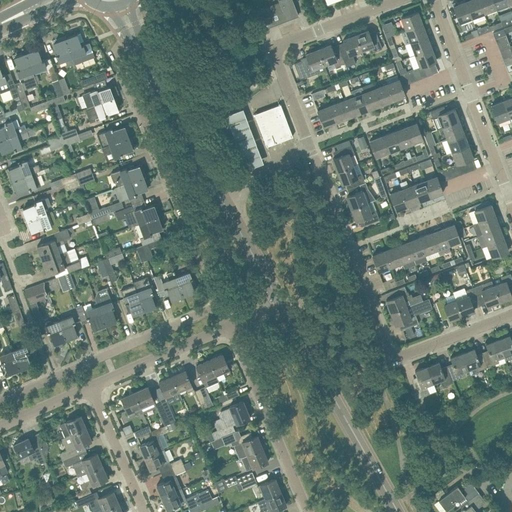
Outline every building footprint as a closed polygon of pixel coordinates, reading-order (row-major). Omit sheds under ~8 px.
[(264,28),(281,22),(297,15),(292,2),(291,2),(290,0),(279,0),(282,5),(276,8),(274,8),(273,5),(258,11),(260,17),(264,27),(264,28)] [(484,13),(478,0),(469,0),(466,2),(472,18),(484,13)] [(496,8),(492,0),(478,0),(484,13),(496,8)] [(508,4),(506,0),(492,0),(496,8),(508,4)] [(466,2),(453,6),(459,22),(472,18),(466,2)] [(320,3),(314,5),(316,12),(323,10),(320,3)] [(422,24),(417,11),(401,18),(406,30),(422,24)] [(426,36),(422,24),(406,30),(411,42),(426,36)] [(488,24),(476,29),(477,30),(478,35),(490,31),(489,26),(488,24)] [(504,29),(502,29),(493,33),(495,39),(506,34),(504,29)] [(370,35),(368,30),(355,35),(361,50),(371,47),(373,52),(382,48),(376,32),(370,35)] [(80,33),(75,35),(66,38),(72,57),(74,64),(85,60),(94,57),(89,42),(81,45),(80,42),(83,41),(80,33)] [(508,40),(506,34),(495,39),(497,44),(508,40)] [(343,40),(344,42),(345,44),(339,47),(345,63),(354,59),(352,54),(361,50),(355,35),(343,40)] [(431,48),(426,36),(411,42),(415,54),(431,48)] [(53,43),(54,46),(58,54),(55,55),(58,63),(72,57),(66,38),(53,43)] [(510,46),(508,40),(497,44),(499,50),(510,46)] [(332,49),(330,44),(318,49),(324,64),(333,61),(335,66),(345,63),(339,47),(332,49)] [(511,51),(510,46),(499,50),(501,55),(511,51)] [(436,61),(431,48),(415,54),(420,67),(423,65),(428,63),(434,61),(436,61)] [(37,49),(26,53),(30,64),(32,71),(47,66),(44,59),(42,60),(37,49)] [(306,54),(307,59),(301,61),(307,77),(317,73),(315,68),(324,64),(318,49),(306,54)] [(511,57),(511,51),(501,55),(503,61),(511,57)] [(16,70),(16,71),(23,90),(37,84),(32,71),(30,64),(26,53),(14,58),(18,69),(16,70)] [(432,74),(438,72),(434,61),(428,63),(432,74)] [(381,67),(382,71),(393,67),(392,62),(381,67)] [(427,76),(432,74),(428,63),(423,65),(427,76)] [(427,76),(423,65),(420,67),(417,68),(421,78),(427,76)] [(14,82),(10,72),(2,75),(0,68),(0,88),(8,86),(7,84),(14,82)] [(416,81),(421,78),(417,68),(411,70),(416,81)] [(410,83),(416,81),(411,70),(406,72),(410,83)] [(406,72),(400,74),(404,85),(410,83),(406,72)] [(94,75),(80,80),(82,87),(97,82),(94,75)] [(64,94),(70,92),(64,77),(58,79),(64,94)] [(58,79),(52,81),(51,81),(57,96),(63,94),(63,95),(64,94),(58,79)] [(405,95),(399,79),(387,84),(393,100),(405,95)] [(393,100),(387,84),(375,88),(381,102),(381,104),(393,100)] [(89,91),(82,94),(84,100),(87,107),(111,98),(113,97),(109,86),(107,87),(99,90),(98,87),(97,88),(89,91)] [(381,104),(381,102),(375,88),(364,93),(370,109),(381,104)] [(30,107),(30,106),(24,92),(18,94),(24,109),(29,108),(30,107)] [(358,113),(370,109),(364,93),(352,97),(358,113)] [(24,109),(18,94),(11,96),(17,112),(24,109)] [(63,94),(57,96),(48,99),(50,106),(51,106),(54,114),(59,112),(56,104),(65,101),(63,95),(63,94)] [(87,108),(85,109),(86,113),(88,112),(92,122),(106,117),(107,116),(107,114),(118,110),(113,97),(111,98),(87,107),(87,108)] [(358,113),(352,97),(341,101),(347,117),(358,113)] [(511,115),(511,97),(503,101),(509,117),(511,115)] [(50,106),(48,99),(30,106),(30,107),(29,108),(31,114),(50,106)] [(347,117),(341,101),(329,106),(335,122),(347,117)] [(503,101),(491,105),(497,122),(509,117),(503,101)] [(267,146),(291,137),(292,136),(280,104),(254,114),(257,122),(258,122),(265,140),(264,141),(267,146)] [(335,122),(329,106),(317,110),(323,126),(335,122)] [(443,106),(430,111),(433,118),(438,115),(443,127),(459,121),(454,108),(446,112),(443,106)] [(241,111),(225,117),(246,171),(262,165),(241,111)] [(3,123),(0,124),(0,140),(26,130),(24,125),(14,129),(11,120),(3,123)] [(463,133),(459,121),(443,127),(447,139),(463,133)] [(422,139),(416,123),(404,127),(410,143),(422,139)] [(112,130),(112,128),(97,133),(102,147),(118,141),(128,137),(124,126),(112,130)] [(63,139),(77,133),(75,127),(60,133),(63,139)] [(410,143),(404,127),(393,132),(399,148),(410,143)] [(0,146),(2,153),(7,151),(14,149),(14,151),(16,150),(21,148),(18,140),(28,136),(26,130),(0,140),(0,146)] [(399,148),(393,132),(381,136),(387,152),(399,148)] [(63,139),(60,133),(55,135),(46,138),(48,144),(63,139)] [(71,143),(80,140),(77,133),(63,139),(65,145),(71,143)] [(468,145),(463,133),(447,139),(452,151),(468,145)] [(387,152),(381,136),(369,141),(375,157),(387,152)] [(102,147),(104,153),(112,150),(115,158),(122,156),(121,154),(132,149),(128,137),(118,141),(102,147)] [(63,139),(48,144),(51,150),(65,145),(63,139)] [(71,143),(65,145),(67,152),(74,149),(71,143)] [(351,144),(335,151),(337,157),(333,159),(337,171),(353,165),(349,156),(354,154),(351,144)] [(473,158),(468,145),(452,151),(457,164),(460,162),(466,160),(472,158),(473,158)] [(428,156),(425,148),(421,149),(423,153),(415,156),(417,160),(428,156)] [(417,160),(415,156),(404,161),(405,165),(417,160)] [(470,171),(476,169),(472,158),(466,160),(470,171)] [(26,160),(19,162),(20,165),(8,169),(13,180),(36,172),(36,171),(39,170),(37,164),(29,167),(26,160)] [(464,173),(470,171),(466,160),(460,162),(464,173)] [(418,164),(421,170),(427,168),(424,161),(418,164)] [(464,173),(460,162),(457,164),(455,164),(459,175),(464,173)] [(119,170),(110,173),(113,181),(116,180),(118,185),(143,176),(138,165),(134,167),(134,164),(119,170)] [(453,177),(459,175),(455,164),(449,166),(453,177)] [(337,171),(342,184),(347,182),(349,188),(365,182),(361,173),(356,175),(353,165),(337,171)] [(448,179),(453,177),(449,166),(443,169),(448,179)] [(75,173),(77,178),(92,173),(90,167),(75,173)] [(377,169),(371,172),(374,178),(379,176),(377,169)] [(443,169),(438,171),(442,182),(448,179),(443,169)] [(17,192),(21,191),(28,188),(29,190),(36,188),(36,187),(41,185),(36,172),(13,180),(17,192)] [(63,184),(77,178),(75,173),(61,178),(63,184)] [(83,183),(94,179),(92,173),(77,178),(81,189),(84,188),(83,183)] [(143,176),(118,185),(118,186),(120,190),(115,191),(119,201),(121,200),(129,197),(141,193),(141,191),(147,189),(143,176)] [(443,192),(439,183),(437,176),(425,181),(431,197),(443,192)] [(63,184),(65,190),(73,187),(75,191),(81,189),(77,178),(63,184)] [(419,201),(431,197),(425,181),(413,185),(419,201)] [(346,200),(350,209),(372,201),(375,200),(369,191),(365,182),(349,188),(351,194),(347,196),(348,199),(346,200)] [(408,205),(419,201),(413,185),(401,189),(408,205)] [(378,192),(382,197),(387,195),(383,186),(378,192)] [(408,205),(401,189),(390,194),(396,210),(408,205)] [(47,197),(33,202),(34,204),(23,208),(27,220),(46,213),(44,208),(50,205),(47,197)] [(372,201),(350,209),(353,219),(355,218),(356,221),(359,220),(361,219),(363,226),(379,220),(372,201)] [(495,216),(490,204),(474,210),(479,222),(495,216)] [(132,205),(115,212),(117,216),(118,220),(127,217),(130,226),(139,223),(155,217),(157,216),(153,205),(151,205),(146,207),(146,205),(134,210),(133,210),(132,205)] [(107,213),(105,207),(98,209),(96,210),(90,212),(92,218),(107,213)] [(32,232),(37,230),(43,228),(44,230),(51,227),(49,223),(55,220),(52,211),(46,213),(27,220),(32,232)] [(92,218),(90,212),(82,215),(84,221),(92,218)] [(107,213),(92,218),(94,224),(109,219),(107,213)] [(155,217),(139,223),(144,237),(139,239),(141,245),(142,245),(159,239),(156,230),(162,228),(157,216),(155,217)] [(499,228),(495,216),(479,222),(483,234),(499,228)] [(460,240),(454,224),(442,229),(448,245),(460,240)] [(56,239),(52,240),(37,246),(42,260),(67,251),(64,243),(62,239),(70,236),(67,228),(54,233),(56,239)] [(503,239),(499,228),(483,234),(487,245),(501,240),(503,239)] [(108,234),(106,229),(97,232),(99,238),(108,234)] [(448,245),(442,229),(430,233),(437,249),(448,245)] [(175,233),(160,238),(162,244),(168,243),(177,239),(175,233)] [(437,249),(430,233),(419,238),(425,254),(437,249)] [(159,239),(142,245),(144,251),(148,260),(153,258),(150,249),(162,244),(160,238),(159,239)] [(425,254),(419,238),(407,242),(413,258),(425,254)] [(503,239),(501,240),(487,245),(492,257),(508,251),(503,239)] [(413,258),(407,242),(396,246),(402,262),(413,258)] [(109,258),(122,253),(120,245),(104,251),(106,258),(109,257),(109,258)] [(141,245),(135,247),(141,262),(148,260),(144,251),(142,245),(141,245)] [(402,262),(396,246),(384,251),(390,267),(402,262)] [(67,251),(42,260),(47,274),(53,272),(55,277),(57,277),(63,274),(69,272),(81,267),(88,265),(85,255),(78,258),(74,248),(67,251)] [(384,251),(372,255),(378,271),(390,267),(384,251)] [(109,257),(106,258),(102,259),(108,274),(110,281),(117,279),(109,258),(109,257)] [(108,274),(102,259),(97,262),(101,276),(108,274)] [(0,280),(3,290),(12,286),(3,262),(0,262),(0,280)] [(464,264),(455,267),(459,275),(467,273),(464,264)] [(166,274),(169,280),(162,283),(164,289),(167,289),(171,300),(182,295),(181,291),(176,277),(174,271),(166,274)] [(69,289),(75,287),(69,272),(63,274),(69,289)] [(189,272),(176,277),(181,291),(182,295),(194,291),(190,280),(192,279),(189,272)] [(503,282),(493,286),(499,301),(511,296),(510,292),(511,290),(511,278),(510,273),(501,277),(503,282)] [(69,289),(63,274),(57,277),(62,291),(69,289)] [(147,276),(132,281),(134,285),(143,310),(155,306),(151,294),(154,293),(147,276)] [(41,283),(34,285),(24,289),(30,303),(46,298),(41,283)] [(493,286),(484,289),(482,284),(473,288),(479,304),(485,301),(487,306),(499,301),(493,286)] [(143,310),(134,285),(120,290),(123,297),(125,303),(125,304),(127,303),(132,314),(143,310)] [(404,286),(388,292),(391,298),(386,300),(391,312),(406,306),(403,297),(408,295),(404,286)] [(463,291),(465,296),(456,300),(462,315),(474,311),(472,306),(479,304),(473,288),(463,291)] [(100,299),(96,301),(98,306),(103,321),(104,324),(116,320),(115,316),(112,309),(114,308),(114,306),(112,301),(111,301),(108,295),(100,298),(100,299)] [(435,302),(441,318),(448,315),(449,320),(462,315),(456,300),(447,304),(445,298),(435,302)] [(81,306),(76,308),(82,323),(87,321),(86,319),(88,318),(93,329),(104,324),(103,321),(98,306),(96,301),(95,307),(84,312),(81,306)] [(395,325),(400,323),(402,329),(419,323),(415,314),(410,316),(406,306),(391,312),(395,325)] [(19,326),(25,324),(19,308),(13,311),(19,326)] [(75,322),(73,315),(58,321),(65,339),(77,335),(73,323),(75,322)] [(47,333),(49,332),(53,343),(65,339),(58,321),(45,326),(47,331),(47,332),(47,333)] [(511,340),(510,335),(498,339),(505,359),(511,356),(511,340)] [(26,346),(12,351),(17,365),(18,369),(31,365),(30,361),(32,360),(29,353),(36,350),(31,339),(30,339),(24,342),(26,346)] [(498,339),(485,344),(488,352),(483,354),(488,366),(489,369),(506,362),(505,359),(498,339)] [(477,356),(474,348),(463,352),(469,369),(475,366),(477,370),(488,366),(483,354),(477,356)] [(12,351),(0,355),(0,360),(0,361),(4,370),(6,369),(7,373),(18,369),(17,365),(12,351)] [(463,352),(450,357),(453,366),(448,367),(452,379),(463,375),(461,371),(469,369),(463,352)] [(222,354),(221,355),(209,360),(215,374),(216,374),(223,371),(224,374),(230,371),(222,354)] [(215,374),(209,360),(196,365),(205,386),(205,387),(218,381),(216,374),(215,374)] [(442,370),(439,361),(427,366),(433,382),(439,380),(441,384),(442,386),(453,382),(452,379),(448,367),(442,370)] [(412,381),(416,393),(414,394),(415,398),(429,393),(426,385),(433,382),(427,366),(415,371),(418,379),(412,381)] [(195,393),(185,370),(172,376),(178,390),(185,388),(188,396),(195,393)] [(178,390),(172,376),(159,382),(166,398),(173,395),(172,393),(178,390)] [(148,386),(134,392),(135,394),(141,407),(148,404),(149,406),(155,403),(152,395),(148,386)] [(205,386),(199,388),(208,407),(212,405),(205,387),(205,386)] [(199,388),(194,391),(202,410),(208,407),(199,388)] [(226,399),(239,394),(237,389),(224,393),(226,399)] [(134,392),(121,398),(129,417),(133,415),(136,414),(138,415),(143,412),(141,407),(135,394),(134,392)] [(167,400),(161,403),(167,418),(168,418),(170,423),(175,421),(169,405),(167,400)] [(223,419),(226,426),(232,424),(233,425),(237,424),(240,422),(250,418),(242,401),(240,401),(233,404),(229,406),(230,407),(220,411),(218,414),(220,418),(223,419)] [(161,403),(155,405),(162,420),(167,418),(161,403)] [(86,428),(81,415),(59,424),(63,433),(65,437),(86,428)] [(221,437),(235,431),(233,425),(232,424),(226,426),(211,432),(214,440),(221,437)] [(147,442),(139,445),(145,457),(148,456),(163,449),(158,436),(169,431),(168,430),(168,429),(166,425),(150,432),(143,434),(147,442)] [(143,428),(134,432),(136,437),(143,434),(150,432),(148,426),(143,428)] [(65,437),(62,439),(67,450),(59,453),(62,461),(75,455),(72,449),(91,440),(86,428),(65,437)] [(233,445),(235,445),(237,450),(240,457),(241,457),(242,457),(262,448),(257,435),(254,436),(251,437),(249,433),(247,432),(241,435),(238,430),(235,431),(221,437),(225,445),(232,442),(232,443),(233,445)] [(48,444),(46,441),(42,432),(35,435),(37,441),(41,447),(48,444)] [(14,444),(15,445),(12,446),(15,452),(17,451),(20,458),(28,454),(31,460),(38,457),(41,464),(47,461),(41,447),(37,441),(31,443),(28,437),(14,444)] [(268,462),(262,448),(242,457),(241,457),(246,470),(251,468),(251,469),(258,465),(268,462)] [(148,456),(145,457),(150,469),(154,468),(159,465),(168,461),(163,449),(148,456)] [(65,466),(72,464),(78,476),(87,472),(102,466),(97,453),(78,461),(75,455),(62,461),(65,466)] [(172,469),(183,464),(180,458),(169,463),(172,469)] [(189,468),(187,463),(183,465),(183,464),(172,469),(174,474),(189,468)] [(90,479),(80,484),(82,489),(76,491),(79,498),(91,493),(89,487),(108,478),(102,466),(87,472),(90,479)] [(252,472),(236,478),(238,483),(240,482),(241,483),(254,477),(252,472)] [(177,476),(171,479),(166,481),(156,485),(162,497),(182,488),(177,476)] [(241,483),(242,488),(256,482),(254,477),(241,483)] [(275,478),(258,485),(260,492),(263,491),(266,498),(280,491),(275,478)] [(52,489),(48,479),(36,484),(39,494),(52,489)] [(457,485),(438,500),(446,510),(464,496),(467,500),(478,492),(471,483),(461,491),(457,485)] [(162,497),(167,509),(186,501),(189,509),(201,503),(212,499),(208,488),(186,498),(182,488),(162,497)] [(91,493),(79,498),(82,505),(89,502),(93,511),(99,511),(119,504),(113,491),(94,499),(91,493)] [(261,509),(263,508),(265,511),(268,511),(269,511),(286,505),(280,491),(266,498),(258,501),(261,509)] [(478,492),(467,500),(471,505),(460,511),(476,511),(475,510),(485,502),(478,492)] [(50,493),(43,496),(46,502),(53,500),(50,493)] [(204,509),(201,503),(189,509),(190,511),(196,511),(201,510),(204,509)]
